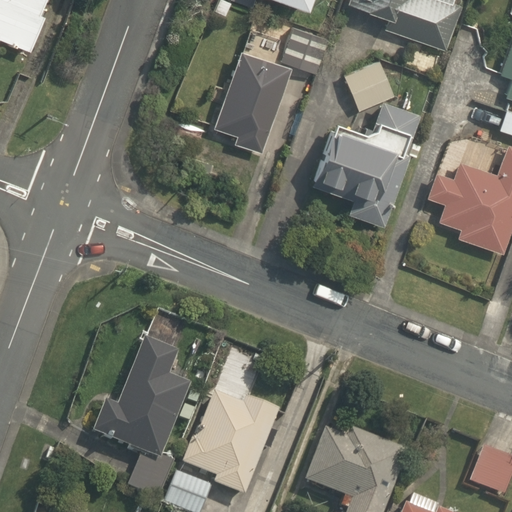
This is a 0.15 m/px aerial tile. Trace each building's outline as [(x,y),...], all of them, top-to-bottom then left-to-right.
[(0,0),(0,40),(28,51),(41,16),(37,14),(42,0),(0,0)] [(274,0),(305,11),(308,0),(274,0)] [(381,30),(442,51),(457,7),(449,4),(450,0),(348,0),(347,7),(384,20),(381,30)] [(280,61),(306,70),(319,35),(293,25),(280,61)] [(504,98),(511,100),(511,32),(499,75),(510,79),(504,98)] [(232,144),(259,153),(287,69),(238,52),(212,129),(235,136),(232,144)] [(342,75),(357,111),(392,96),(377,60),(342,75)] [(345,214),(381,226),(407,154),(404,153),(417,115),(380,101),(369,130),(364,128),(362,133),(331,122),(308,186),(350,201),(345,214)] [(498,131),(511,134),(511,113),(504,111),(498,131)] [(454,238),(500,255),(511,221),(511,147),(505,144),(494,175),(457,162),(451,180),(434,174),(425,199),(442,204),(435,222),(457,229),(454,238)] [(126,486),(155,498),(169,461),(158,457),(187,386),(165,377),(175,352),(141,339),(115,406),(102,401),(90,433),(139,453),(126,486)] [(211,484),(242,496),(276,411),(242,398),(240,404),(211,392),(193,439),(190,438),(180,464),(213,478),(211,484)] [(344,511),(380,511),(405,451),(347,428),(343,437),(322,429),(302,481),(349,500),(344,511)] [(469,482),(502,494),(511,467),(511,459),(482,448),(469,482)] [(197,511),(211,486),(174,467),(159,495),(191,511),(197,511)] [(297,482),(300,472),(291,468),(287,480),(285,480),(274,511),(294,511),(304,484),(297,482)] [(441,511),(405,497),(398,511),(441,511)]
